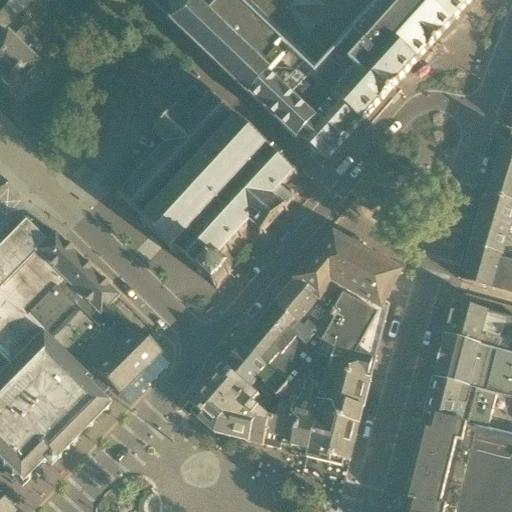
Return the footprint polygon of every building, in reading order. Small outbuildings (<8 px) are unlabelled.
[(10,0),(4,7),(5,8),(15,18),(30,4),(33,0),(10,0)] [(148,0),(251,99),(251,98),(265,112),(267,114),(281,127),(283,129),(296,141),(301,139),(311,149),(318,158),(320,156),(327,163),(327,162),(362,124),(380,106),(418,62),(473,0),(148,0)] [(0,39),(0,80),(10,91),(38,64),(18,44),(25,38),(31,32),(20,21),(19,21),(3,36),(0,39)] [(285,186),(294,176),(297,179),(298,177),(269,150),(271,148),(269,145),(267,148),(241,125),(244,122),(241,120),(239,122),(214,100),(216,97),(215,96),(200,83),(174,111),(177,113),(175,115),(168,108),(152,126),(159,132),(154,132),(155,136),(153,138),(155,140),(157,137),(166,146),(155,156),(153,158),(144,169),(143,168),(141,170),(142,171),(132,181),(131,182),(131,183),(120,195),(119,194),(117,196),(120,199),(118,201),(120,203),(122,200),(129,207),(133,207),(139,213),(139,216),(146,223),(143,228),(145,229),(152,233),(157,233),(165,241),(166,245),(172,251),(170,253),(173,254),(175,252),(176,254),(178,252),(184,257),(187,257),(194,263),(194,267),(199,273),(200,276),(202,279),(206,278),(212,286),(217,290),(233,272),(228,268),(227,270),(218,262),(220,260),(218,259),(227,249),(230,252),(232,250),(229,247),(238,237),(241,240),(244,238),(240,235),(251,223),(261,233),(258,235),(260,237),(263,235),(265,237),(265,233),(284,211),(287,214),(289,212),(286,210),(288,207),(295,199),(297,201),(299,200),(296,198),(298,195),(297,194),(295,196),(287,189),(285,186)] [(511,146),(509,145),(503,143),(486,197),(501,201),(500,204),(511,207),(511,146)] [(511,259),(511,207),(500,204),(501,201),(486,197),(483,205),(488,206),(477,246),(471,245),(470,249),(511,259)] [(119,297),(53,232),(48,238),(28,218),(12,234),(147,369),(160,355),(110,306),(119,297)] [(147,369),(12,234),(0,246),(0,283),(118,398),(147,369)] [(401,273),(335,237),(298,281),(321,300),(323,302),(333,285),(346,292),(381,310),(385,303),(401,273)] [(511,259),(470,249),(461,283),(511,296),(511,259)] [(321,300),(298,281),(276,307),(314,339),(333,308),(323,302),(321,300)] [(0,464),(1,465),(1,470),(21,470),(26,470),(26,461),(42,461),(50,469),(55,460),(50,455),(104,400),(101,398),(104,394),(0,292),(0,464)] [(390,305),(385,303),(381,310),(346,292),(332,314),(337,316),(316,356),(323,359),(330,365),(327,375),(369,387),(390,305)] [(511,319),(455,304),(446,338),(511,355),(511,319)] [(314,339),(276,307),(242,347),(269,370),(270,369),(280,356),(283,357),(297,340),(307,348),(314,339)] [(511,397),(511,355),(446,338),(443,350),(438,368),(435,381),(497,396),(497,394),(511,397)] [(289,385),(270,369),(269,370),(242,347),(224,369),(227,371),(271,407),(272,418),(282,403),(277,398),(289,385)] [(266,435),(272,418),(271,407),(227,371),(222,377),(219,374),(192,405),(189,403),(184,409),(214,435),(260,447),(263,448),(266,435)] [(327,375),(320,400),(363,411),(369,387),(327,375)] [(427,415),(433,416),(488,430),(497,396),(435,381),(427,415)] [(350,463),(357,436),(363,411),(320,400),(319,403),(317,402),(315,414),(319,415),(310,453),(308,452),(306,458),(342,467),(344,461),(350,463)] [(283,439),(281,445),(308,452),(310,453),(319,415),(315,414),(317,402),(314,401),(312,411),(282,403),(272,418),(266,435),(283,439)] [(511,511),(511,435),(488,430),(433,416),(429,432),(423,431),(405,501),(411,503),(408,511),(511,511)] [(12,511),(0,499),(0,511),(12,511)]
